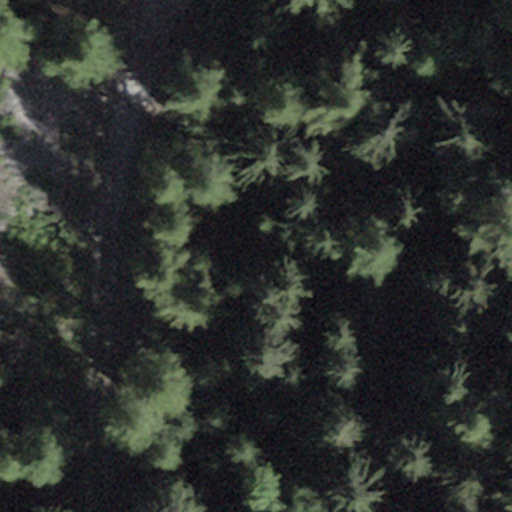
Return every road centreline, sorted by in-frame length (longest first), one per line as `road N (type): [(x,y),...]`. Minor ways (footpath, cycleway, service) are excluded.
road 1 (track): [(132,511),(136,317),(170,110),(227,0)]
road 2 (track): [(347,0),(384,479),(371,511)]
